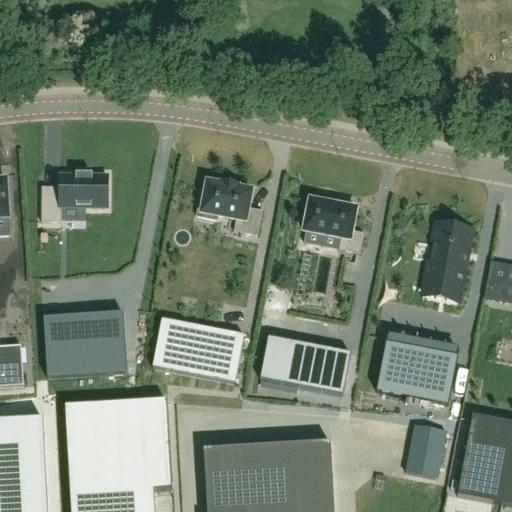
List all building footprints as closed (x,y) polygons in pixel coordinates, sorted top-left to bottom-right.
[(76,179),(60,178),(60,190),(42,190),(42,225),(61,225),(62,210),(108,211),(108,179),(92,179),(92,177),(76,177),(76,178),(76,179)] [(6,182),(0,182),(0,221),(9,221),(6,182)] [(249,211),(252,193),(237,190),(238,189),(222,186),(222,187),(207,184),(204,199),(200,198),(197,219),(217,223),(218,219),(236,222),(234,234),(257,239),(262,213),(249,211)] [(306,223),(304,234),(340,241),(338,253),(360,257),(364,236),(352,234),(356,212),(310,203),(309,206),(305,206),(302,223),(306,223)] [(460,291),(471,234),(437,227),(426,284),(460,291)] [(511,286),(490,283),(487,300),(511,304),(511,286)] [(127,375),(123,316),(43,321),(47,381),(127,375)] [(153,371),(235,386),(244,338),(162,323),(153,371)] [(351,357),(268,341),(260,383),(343,399),(351,357)] [(376,395),(448,409),(457,361),(386,347),(376,395)] [(0,389),(23,388),(21,349),(0,350),(0,389)] [(172,492),(167,403),(65,409),(71,511),(155,511),(154,494),(172,492)] [(511,509),(511,425),(473,418),(457,499),(511,509)] [(0,511),(47,511),(43,422),(0,424),(0,511)] [(414,429),(406,476),(438,482),(446,435),(414,429)] [(332,511),(329,447),(204,454),(207,511),(332,511)]
